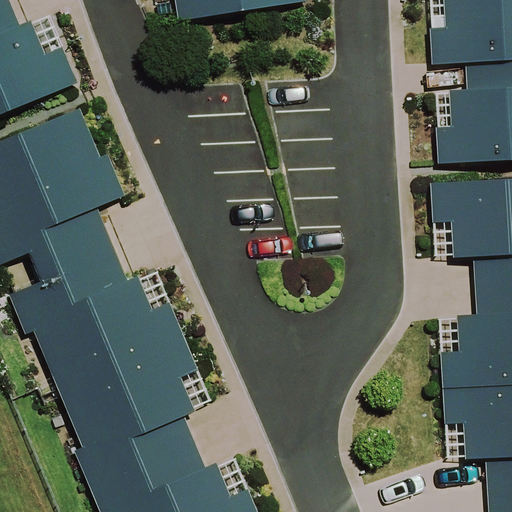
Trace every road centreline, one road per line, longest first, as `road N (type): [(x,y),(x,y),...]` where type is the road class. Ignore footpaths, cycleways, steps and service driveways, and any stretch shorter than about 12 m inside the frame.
road 1 (residential): [(317,368),(245,331),(109,0)]
road 2 (residential): [(361,0),(377,297),(317,368)]
road 3 (residential): [(317,368),(315,470),(331,511)]
